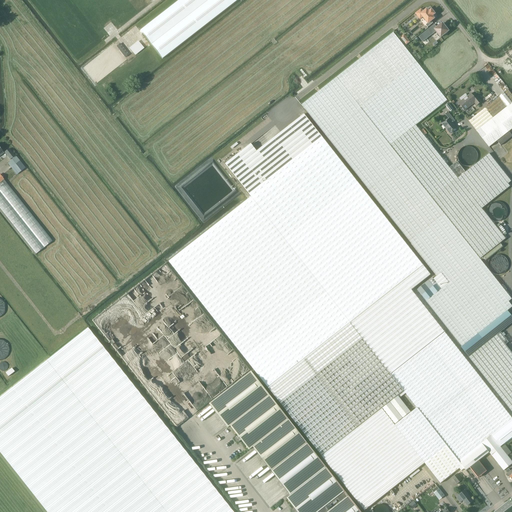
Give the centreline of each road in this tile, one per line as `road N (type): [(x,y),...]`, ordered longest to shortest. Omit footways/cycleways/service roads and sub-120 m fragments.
road 1 (unclassified): [(297,99),(418,0)]
road 2 (unclassified): [(439,0),(480,55),(447,92)]
